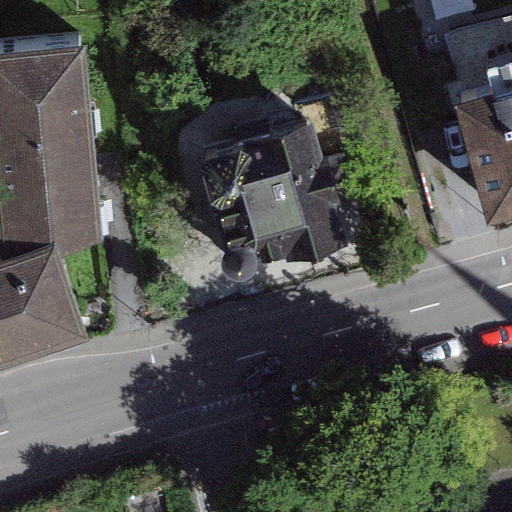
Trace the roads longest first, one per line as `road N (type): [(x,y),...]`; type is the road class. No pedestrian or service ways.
road 1 (tertiary): [(511,289),(196,377)]
road 2 (tertiary): [(196,377),(0,439)]
road 3 (unclassified): [(231,511),(196,377)]
